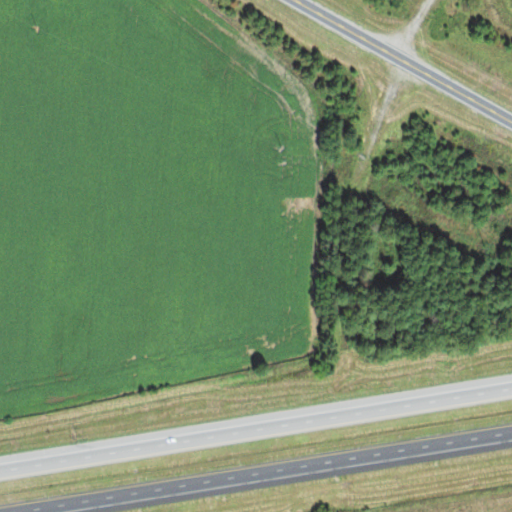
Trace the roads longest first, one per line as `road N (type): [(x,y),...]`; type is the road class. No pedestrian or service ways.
road 1 (motorway): [(511,381),(0,463)]
road 2 (motorway): [(56,511),(511,441)]
road 3 (residential): [(511,121),(296,0)]
